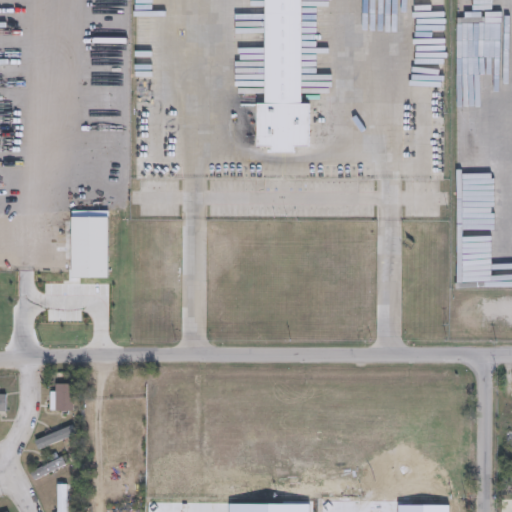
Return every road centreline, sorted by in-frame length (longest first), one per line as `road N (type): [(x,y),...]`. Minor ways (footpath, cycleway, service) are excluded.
road 1 (residential): [(0,360),(511,353)]
road 2 (residential): [(487,353),(487,511)]
